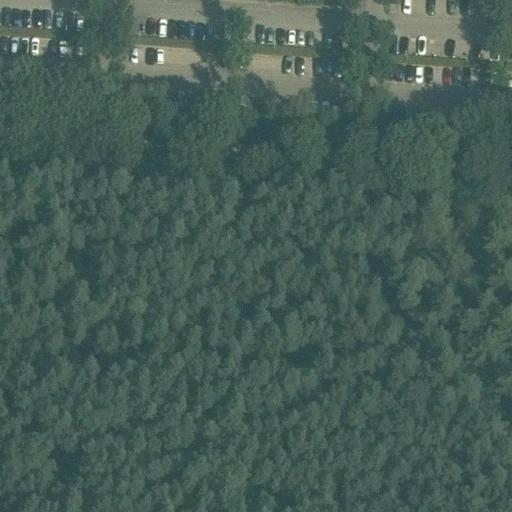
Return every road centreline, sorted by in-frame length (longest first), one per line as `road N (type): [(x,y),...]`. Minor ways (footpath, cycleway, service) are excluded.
road 1 (track): [(0,137),(511,171)]
road 2 (unknown): [(368,23),(359,87),(349,93),(0,61)]
road 3 (unknown): [(156,0),(368,23)]
